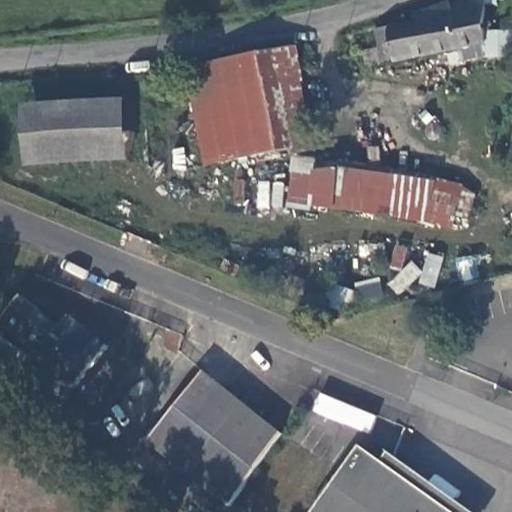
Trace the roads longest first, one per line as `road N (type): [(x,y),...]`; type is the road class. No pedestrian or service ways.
road 1 (unclassified): [(511,430),(0,217)]
road 2 (unclassified): [(0,59),(314,19),(381,0)]
